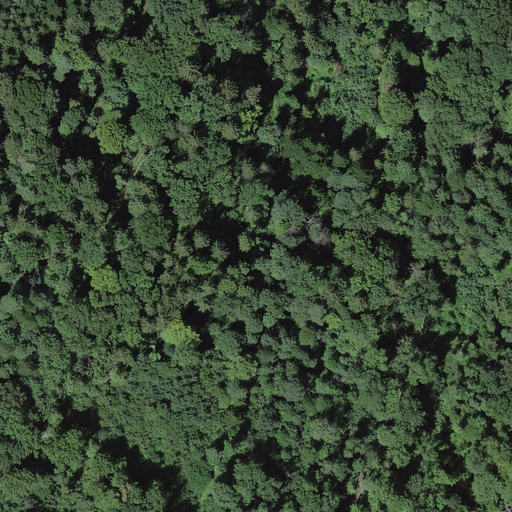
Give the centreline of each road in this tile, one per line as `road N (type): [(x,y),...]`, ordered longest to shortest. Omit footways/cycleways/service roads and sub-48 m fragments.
road 1 (track): [(407,0),(379,83),(380,140),(396,266),(401,284),(423,300),(427,319),(359,491)]
road 2 (track): [(401,284),(290,282),(254,295),(225,371),(211,480),(191,507),(159,511)]
road 3 (track): [(0,304),(112,203),(160,121),(189,35),(248,0)]
road 4 (track): [(278,0),(255,36),(273,112),(275,227),(282,244),(326,283)]
road 5 (track): [(511,445),(468,493),(359,491),(349,511)]
